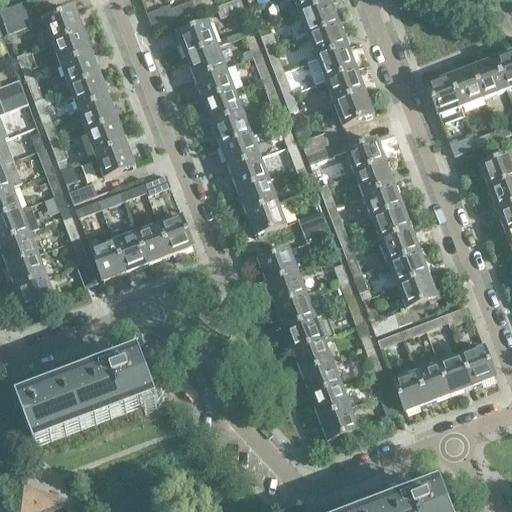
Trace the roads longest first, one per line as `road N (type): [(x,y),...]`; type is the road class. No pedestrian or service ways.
road 1 (residential): [(511,376),(372,0)]
road 2 (residential): [(453,447),(414,452),(309,490),(168,348),(149,316)]
road 3 (residential): [(114,0),(217,264),(206,286),(149,316)]
road 4 (residential): [(149,316),(28,354),(0,352)]
